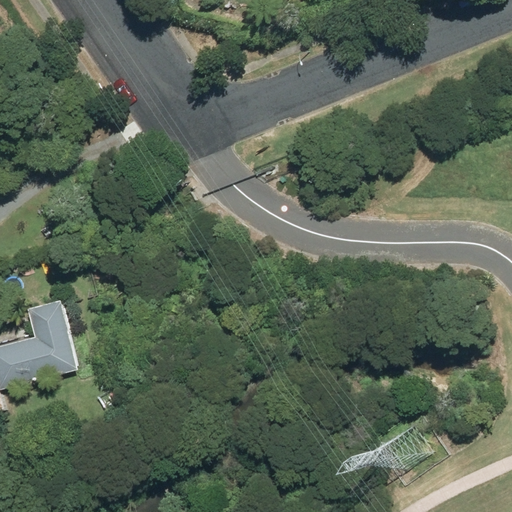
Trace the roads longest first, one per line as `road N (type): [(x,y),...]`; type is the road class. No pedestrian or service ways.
road 1 (residential): [(509,0),(194,128)]
road 2 (track): [(0,209),(178,105)]
road 3 (residential): [(104,0),(194,128)]
